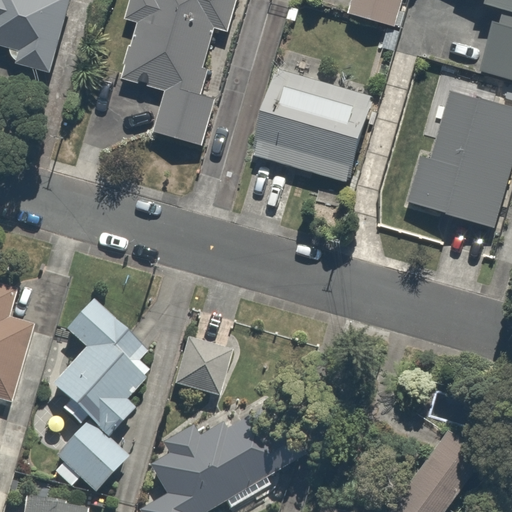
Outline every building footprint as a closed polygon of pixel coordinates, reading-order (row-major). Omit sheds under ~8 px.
[(0,0),(0,45),(6,47),(2,59),(46,71),(66,0),(0,0)] [(118,0),(113,20),(130,25),(115,76),(159,88),(146,132),(195,146),(210,92),(191,87),(210,22),(225,26),(232,0),(118,0)] [(398,0),(346,0),(344,9),(390,24),(398,0)] [(511,0),(493,0),(473,67),(511,78),(511,0)] [(368,91),(274,67),(253,153),(346,177),(368,91)] [(511,162),(511,111),(445,90),(421,166),(408,162),(396,200),(490,230),(511,162)] [(0,316),(8,286),(0,283),(0,402),(1,402),(20,329),(0,323),(0,316)] [(76,426),(50,453),(58,461),(49,471),(65,486),(73,478),(87,491),(119,458),(96,436),(125,406),(118,399),(144,372),(133,361),(145,348),(89,294),(56,329),(74,346),(41,381),(62,401),(56,407),(76,426)] [(196,338),(184,334),(168,382),(181,386),(178,393),(211,404),(228,351),(210,345),(218,320),(203,315),(196,338)] [(161,489),(130,509),(132,511),(196,511),(218,499),(226,511),(279,476),(235,409),(202,431),(194,418),(159,440),(167,453),(146,466),(161,489)] [(368,511),(365,511),(316,501),(313,511),(434,511),(487,449),(449,416),(368,511)] [(61,496),(16,490),(13,511),(66,511),(59,511),(61,496)]
